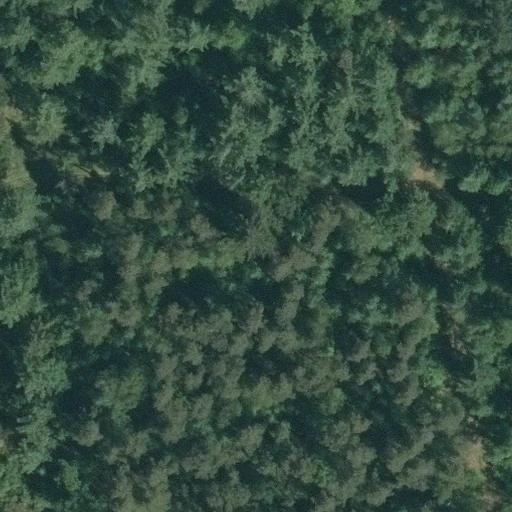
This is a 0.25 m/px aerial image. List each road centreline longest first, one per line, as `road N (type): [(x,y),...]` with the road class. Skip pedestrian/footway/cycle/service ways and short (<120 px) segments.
road 1 (track): [(491,511),(391,0)]
road 2 (track): [(511,190),(68,171),(0,185)]
